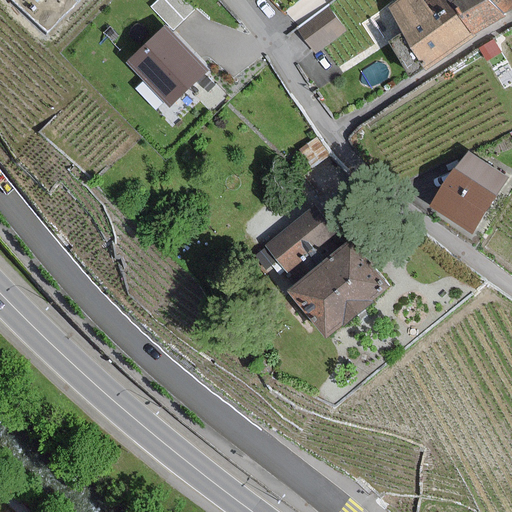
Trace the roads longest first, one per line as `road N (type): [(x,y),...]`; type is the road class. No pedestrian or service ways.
road 1 (tertiary): [(0,192),(124,333),(342,511)]
road 2 (unclassified): [(511,286),(358,167),(237,0)]
road 3 (primary): [(0,292),(174,451),(255,511)]
